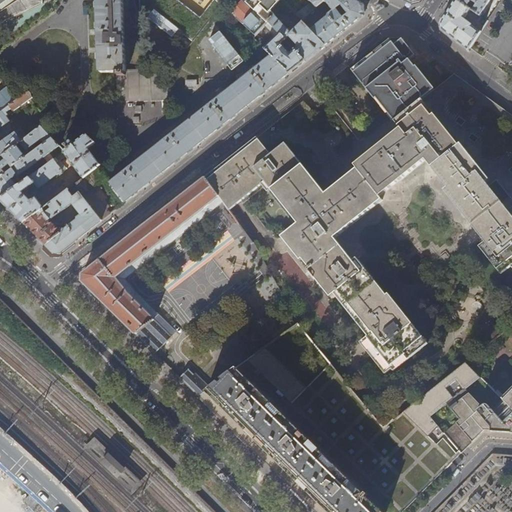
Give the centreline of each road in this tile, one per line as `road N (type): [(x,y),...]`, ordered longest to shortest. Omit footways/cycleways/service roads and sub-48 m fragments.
road 1 (residential): [(40,286),(388,10),(411,23)]
road 2 (secondary): [(40,286),(268,511)]
road 3 (residential): [(411,23),(511,99)]
